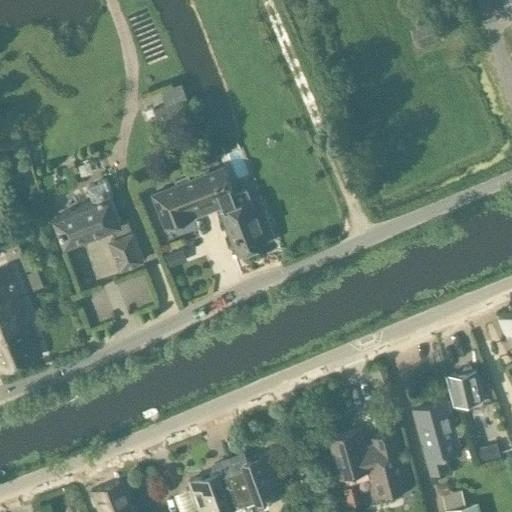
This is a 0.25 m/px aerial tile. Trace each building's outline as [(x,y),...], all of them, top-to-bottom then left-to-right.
[(511,0),(497,0),(502,15),(511,11),(511,0)] [(410,32),(416,49),(441,39),(435,23),(410,32)] [(152,107),(159,127),(183,119),(177,100),(152,107)] [(222,166),(186,180),(196,206),(220,197),(225,208),(221,209),(238,253),(267,242),(246,189),(232,194),(231,193),(233,192),(222,166)] [(56,214),(66,243),(109,227),(113,238),(111,239),(122,267),(145,259),(135,230),(134,230),(129,218),(123,220),(113,194),(116,193),(110,177),(89,185),(95,200),(56,214)] [(186,180),(152,193),(165,227),(192,217),(189,209),(196,206),(186,180)] [(189,263),(178,235),(159,242),(170,270),(189,263)] [(0,369),(41,354),(9,267),(0,270),(0,369)] [(511,342),(511,314),(499,320),(511,342)] [(454,403),(483,396),(477,367),(447,374),(454,403)] [(413,409),(427,459),(431,473),(449,468),(445,454),(461,450),(447,400),(413,409)] [(374,495),(413,486),(406,457),(403,458),(396,430),(374,436),(376,444),(366,446),(360,427),(332,436),(341,476),(368,470),(374,495)] [(228,458),(247,511),(252,511),(264,508),(266,507),(269,500),(270,494),(285,489),(270,443),(228,458)] [(495,443),(475,448),(478,462),(498,457),(495,443)] [(247,511),(228,458),(213,463),(215,469),(211,470),(212,473),(202,476),(193,476),(190,477),(201,511),(218,511),(220,511),(247,511)] [(100,511),(134,511),(123,479),(92,489),(100,511)] [(481,511),(478,501),(446,508),(446,511),(481,511)]
